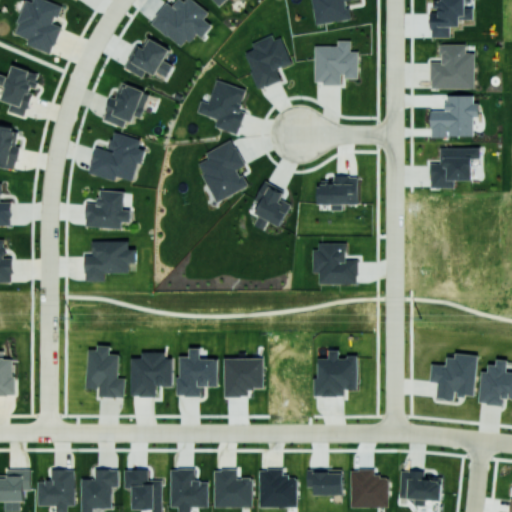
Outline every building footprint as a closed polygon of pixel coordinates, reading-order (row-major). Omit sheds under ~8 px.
[(30,0),(26,0),(14,33),(29,38),(27,44),(52,53),(62,26),(55,23),(62,5),(48,0),(33,0),(33,1),(30,0)] [(213,25),(204,18),(208,13),(191,0),(176,0),(172,5),(167,1),(150,22),(183,48),(195,32),(202,38),(213,25)] [(312,0),(315,23),(350,18),(347,0),(312,0)] [(431,37),(451,36),(451,25),(460,25),(460,19),(475,19),(474,7),(465,7),(465,0),(434,0),(435,11),(431,11),(431,37)] [(292,63),(282,36),(274,39),(273,34),(252,42),(254,48),(245,52),(258,88),(283,79),(278,68),(292,63)] [(143,76),(147,68),(167,78),(173,65),(164,60),(170,48),(149,38),(145,48),(137,44),(125,67),(143,76)] [(315,45),(315,83),(343,83),(343,78),(359,77),(359,50),(351,51),(351,40),(338,40),(338,45),(315,45)] [(431,61),(431,88),(476,87),(475,52),(466,52),(466,43),(440,44),(440,60),(431,61)] [(39,72),(13,65),(10,76),(0,73),(0,84),(6,86),(2,100),(10,102),(8,111),(27,116),(39,72)] [(239,133),(245,111),(240,110),(247,88),(216,79),(209,102),(201,100),(198,112),(217,118),(214,126),(239,133)] [(127,128),(132,113),(141,117),(151,92),(118,80),(104,119),(127,128)] [(0,165),(16,169),(20,145),(16,144),(19,127),(0,123),(0,165)] [(142,139),(114,131),(109,149),(96,146),(89,172),(115,180),(117,176),(135,181),(144,148),(139,147),(142,139)] [(216,201),(248,186),(239,168),(245,165),(232,139),(205,152),(208,158),(197,163),(216,201)] [(431,187),(455,186),(454,180),(473,179),(472,157),(481,157),(481,147),(440,147),(441,162),(431,162),(431,187)] [(319,203),(331,203),(331,209),(343,210),(343,203),(358,203),(358,175),(334,175),(334,180),(319,179),(319,203)] [(284,188),(263,181),(256,200),(260,201),(255,215),(282,225),(290,202),(280,199),(284,188)] [(1,183),(0,183),(0,225),(12,225),(12,201),(1,201),(1,183)] [(86,226),(122,227),(122,221),(131,221),(131,209),(124,209),(124,190),(99,189),(99,202),(86,202),(86,226)] [(0,281),(12,281),(12,257),(6,257),(6,238),(0,238),(0,281)] [(93,240),(93,254),(85,254),(86,280),(106,280),(106,272),(129,272),(129,262),(136,262),(136,248),(130,248),(130,240),(93,240)] [(319,283),(358,283),(358,258),(347,258),(347,242),(314,242),(314,272),(319,272),(319,283)] [(86,388),(100,388),(99,396),(125,397),(126,377),(119,377),(120,354),(110,353),(111,345),(97,344),(97,349),(88,348),(86,388)] [(179,355),(179,395),(201,395),(202,385),(219,385),(219,358),(201,358),(202,347),(190,347),(190,355),(179,355)] [(358,356),(340,356),(340,349),(328,350),(328,358),(318,358),(318,376),(314,376),(314,395),(345,395),(345,389),(358,389),(358,356)] [(156,396),(156,385),(173,386),(173,357),(166,357),(167,351),(142,350),(142,357),(132,357),(131,396),(156,396)] [(475,395),(478,354),(455,352),(455,357),(447,356),(446,364),(432,363),(430,381),(438,382),(437,398),(454,399),(455,394),(475,395)] [(264,357),(225,356),(224,396),(249,396),(249,387),(264,388),(264,357)] [(0,357),(0,394),(14,395),(15,358),(0,357)] [(511,398),(511,371),(507,371),(508,359),(496,358),(496,364),(488,363),(488,371),(481,370),(479,402),(503,404),(503,398),(511,398)] [(31,468),(5,468),(5,474),(0,473),(0,500),(25,500),(25,489),(31,489),(31,468)] [(75,504),(75,468),(51,468),(51,480),(38,480),(38,505),(56,505),(56,511),(67,511),(68,505),(75,504)] [(81,477),(80,511),(92,511),(93,507),(112,507),(112,486),(119,486),(119,468),(95,468),(95,478),(81,477)] [(133,509),(152,508),(151,511),(162,511),(162,479),(148,479),(148,468),(124,468),(124,488),(132,488),(133,509)] [(170,506),(178,506),(178,511),(191,511),(191,506),(209,506),(209,480),(195,480),(195,469),(171,468),(170,506)] [(298,476),(283,475),(283,469),(260,468),(259,506),(297,507),(298,476)] [(214,507),(253,507),(253,477),(237,477),(237,469),(214,469),(214,507)] [(343,469),(307,469),(307,487),(314,487),(314,494),(343,494),(343,469)] [(389,476),(375,476),(375,469),(352,469),(351,506),(389,507),(389,476)] [(401,469),(399,497),(415,498),(415,505),(425,505),(425,499),(441,500),(443,476),(425,475),(425,471),(401,469)]
